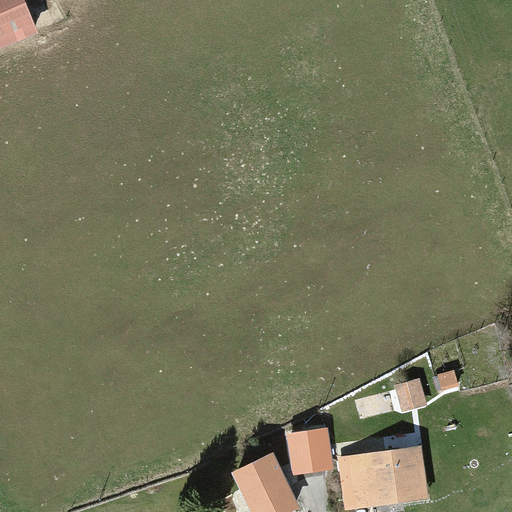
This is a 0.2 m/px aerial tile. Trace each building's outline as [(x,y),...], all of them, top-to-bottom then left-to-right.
[(0,0),(0,43),(29,32),(15,0),(0,0)] [(454,370),(437,375),(442,390),(459,385),(454,370)] [(419,379),(395,386),(402,412),(426,405),(419,379)] [(327,428),(286,434),(293,475),(333,469),(327,428)] [(421,445),(337,457),(345,510),(428,498),(421,445)] [(272,454),(231,473),(250,511),(289,511),(298,508),(272,454)]
